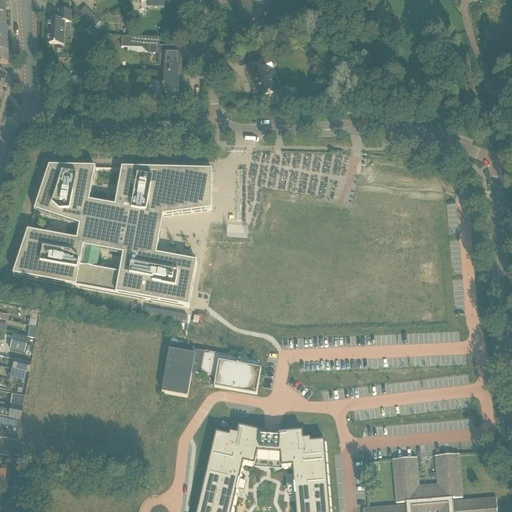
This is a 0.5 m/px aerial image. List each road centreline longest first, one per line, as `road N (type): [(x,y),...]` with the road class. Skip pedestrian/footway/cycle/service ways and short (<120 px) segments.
road 1 (tertiary): [(480,160),(441,134),(410,128),(218,121)]
road 2 (tertiary): [(218,121),(50,126),(32,111)]
road 3 (tertiary): [(511,339),(494,190),(480,160)]
road 4 (unknown): [(469,0),(506,143)]
road 5 (unclassified): [(218,121),(208,19),(198,0)]
